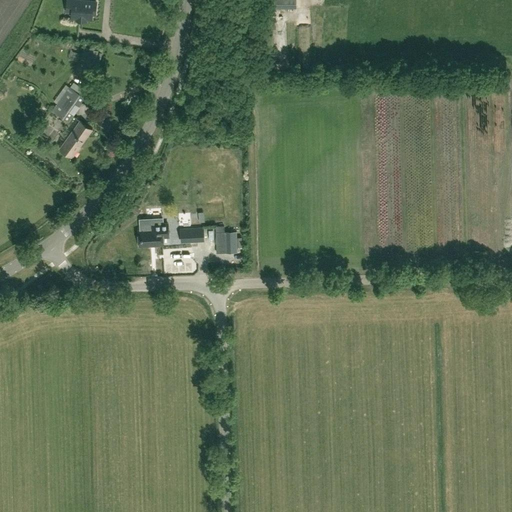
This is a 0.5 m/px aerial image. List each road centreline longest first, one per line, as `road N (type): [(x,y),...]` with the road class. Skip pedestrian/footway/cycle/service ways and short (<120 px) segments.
road 1 (unclassified): [(511,274),(237,283),(211,293)]
road 2 (tertiary): [(40,242),(97,199),(146,136),(173,63),(182,0)]
road 3 (unclassified): [(228,511),(211,293)]
road 4 (unclassified): [(211,293),(195,284),(87,281),(40,242)]
